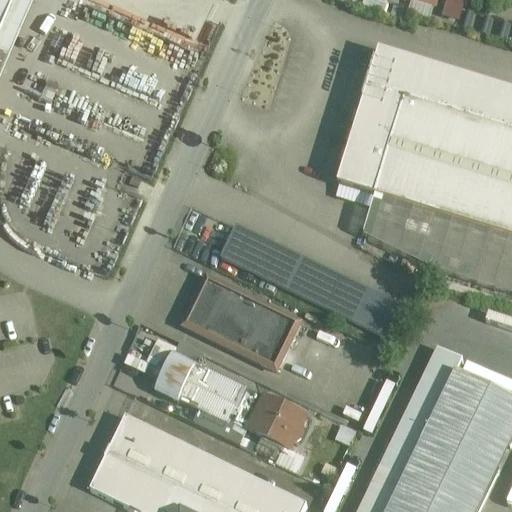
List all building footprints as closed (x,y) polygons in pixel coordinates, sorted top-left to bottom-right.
[(0,0),(0,33),(14,0),(0,0)] [(439,0),(409,0),(410,1),(436,10),(439,0)] [(446,0),(441,18),(460,23),(466,0),(446,0)] [(511,95),(379,54),(338,188),(376,200),(511,242),(511,95)] [(511,242),(376,200),(365,239),(437,275),(511,298),(511,242)] [(241,223),(223,259),(238,267),(255,231),(241,223)] [(255,231),(238,267),(253,274),(270,238),(255,231)] [(285,245),(270,238),(253,274),(268,281),(285,245)] [(300,253),(285,245),(268,281),(282,288),(300,253)] [(300,253),(282,288),(297,296),(315,260),(300,253)] [(315,260),(297,296),(312,303),(330,267),(315,260)] [(345,275),(330,267),(312,303),(327,310),(345,275)] [(312,332),(207,281),(183,329),(188,332),(277,375),(279,370),(288,352),(299,358),(312,332)] [(299,358),(288,352),(279,370),(291,375),(299,358)] [(265,401),(174,357),(155,395),(178,406),(179,404),(229,429),(231,425),(249,434),(265,401)] [(431,366),(360,511),(479,511),(511,445),(511,403),(456,377),(456,378),(431,366)] [(306,422),(265,401),(249,434),(290,454),(296,444),(298,445),(301,443),(303,438),(302,435),(300,434),(306,422)] [(172,511),(199,456),(126,421),(90,494),(127,511),(172,511)] [(305,511),(307,509),(199,456),(172,511),(305,511)]
